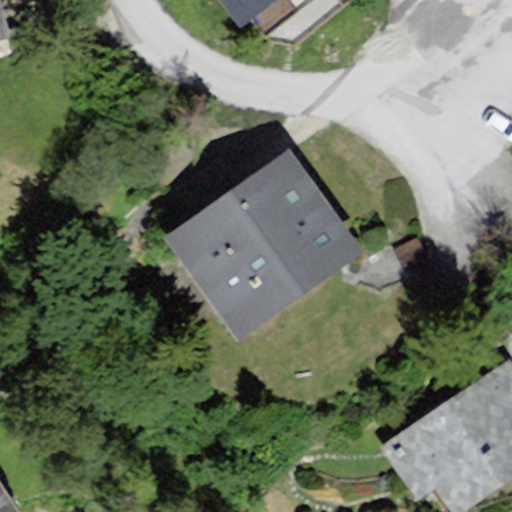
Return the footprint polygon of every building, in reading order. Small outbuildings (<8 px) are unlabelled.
[(13,0),(0,0),(0,47),(28,42),(13,0)] [(247,0),(275,31),(312,0),(247,0)] [(317,152),(190,239),(272,338),(396,245),(317,152)] [(511,373),(410,445),(451,498),(462,491),(477,510),(487,503),(492,511),(503,511),(511,505),(511,373)] [(26,511),(0,471),(0,511),(26,511)]
